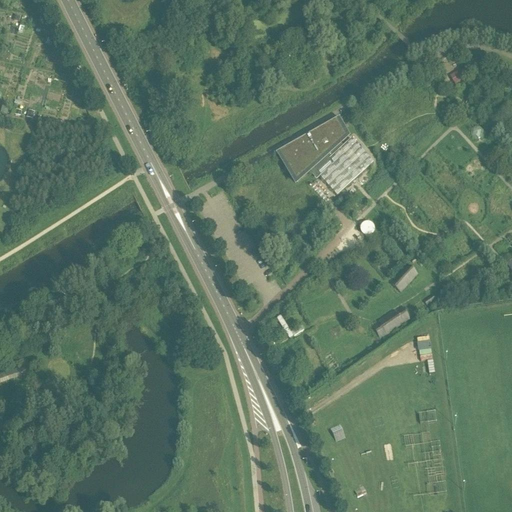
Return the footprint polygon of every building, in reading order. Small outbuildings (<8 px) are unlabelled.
[(468,70),(463,73),(465,77),(466,79),(471,76),(468,70)] [(465,80),(463,77),(459,71),(452,75),(457,84),(458,84),(465,80)] [(340,119),(276,155),(295,189),(351,139),(340,119)] [(357,145),(352,139),(315,173),(337,197),(374,164),(366,155),(369,153),(360,143),(357,145)] [(407,265),(389,284),(401,295),(419,276),(407,265)] [(403,307),(371,327),(379,340),(411,320),(403,307)] [(0,375),(0,384),(26,376),(23,368),(0,375)]
